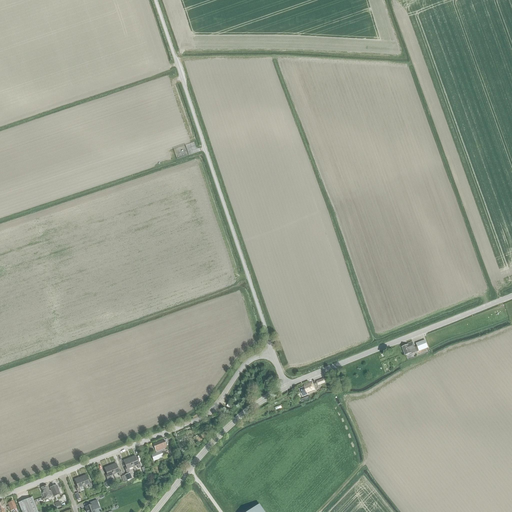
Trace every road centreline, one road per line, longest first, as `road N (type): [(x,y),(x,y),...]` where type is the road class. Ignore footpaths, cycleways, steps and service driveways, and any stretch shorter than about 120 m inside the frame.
road 1 (unclassified): [(273,352),(155,0)]
road 2 (tertiary): [(285,387),(511,295)]
road 3 (tertiary): [(154,511),(218,436),(285,387)]
road 4 (unclassified): [(188,423),(61,472)]
